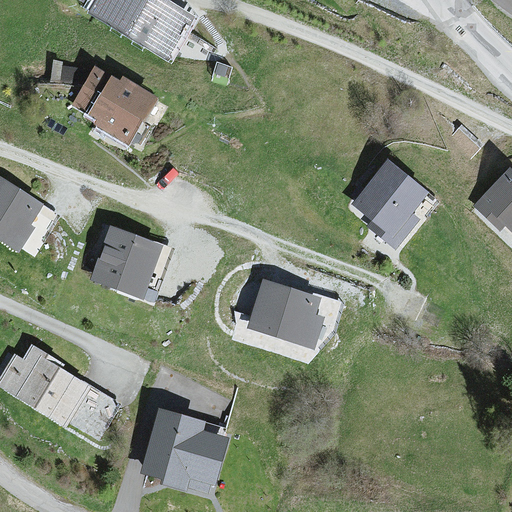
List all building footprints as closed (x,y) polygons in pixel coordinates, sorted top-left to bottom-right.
[(192,19),(160,0),(94,0),(85,16),(166,63),(192,19)] [(151,101),(89,69),(66,112),(128,145),(151,101)] [(382,163),(348,206),(389,238),(423,195),(382,163)] [(511,174),(478,210),(511,243),(511,174)] [(0,182),(0,237),(32,258),(57,219),(0,182)] [(157,247),(102,229),(83,285),(139,303),(157,247)] [(325,303),(263,284),(250,330),(311,348),(325,303)] [(0,395),(91,451),(117,405),(12,343),(0,363),(0,395)] [(228,428),(162,414),(149,477),(215,491),(228,428)]
